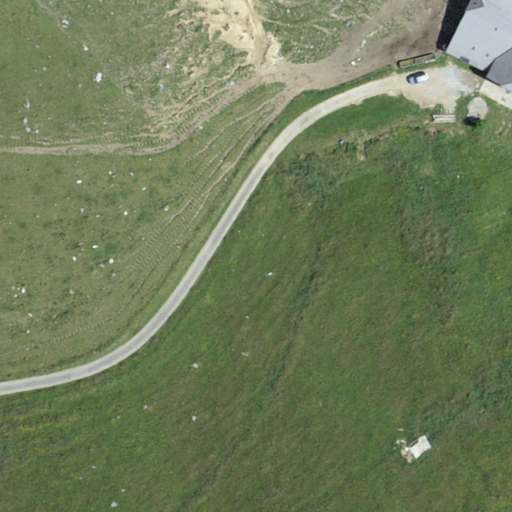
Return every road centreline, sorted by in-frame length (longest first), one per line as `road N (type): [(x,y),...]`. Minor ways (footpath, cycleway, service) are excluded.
road 1 (track): [(0,391),(104,363),(150,335),(285,136),(340,98)]
road 2 (track): [(340,98),(399,80),(511,128)]
